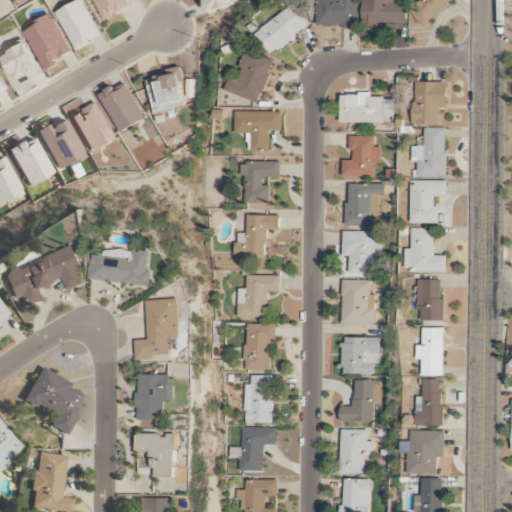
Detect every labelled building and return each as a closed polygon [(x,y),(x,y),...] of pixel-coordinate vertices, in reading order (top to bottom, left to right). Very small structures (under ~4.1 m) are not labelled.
[(81,0),(57,11),(76,51),(93,44),(90,39),(99,34),(83,0),(81,0)] [(317,0),(317,27),(359,28),(359,0),(317,0)] [(407,24),(407,2),(400,2),(399,0),(363,0),(363,28),(379,28),(379,23),(407,24)] [(271,55),(310,26),(295,4),(256,33),(271,55)] [(45,72),(58,65),(56,60),(71,53),(52,15),(23,30),(45,72)] [(38,68),(28,44),(4,54),(14,78),(38,68)] [(226,90),(259,103),(275,62),(246,50),(240,68),(243,69),(239,80),(231,77),(226,90)] [(156,115),(177,111),(176,105),(185,103),(181,83),(184,82),(181,67),(168,70),(169,75),(148,79),(156,115)] [(145,121),(127,82),(100,94),(118,133),(145,121)] [(441,125),(442,107),(448,107),(448,83),(416,82),(415,124),(441,125)] [(342,94),(342,123),(386,124),(386,117),(396,117),(396,98),(373,98),(373,95),(342,94)] [(114,139),(99,103),(72,114),(89,155),(104,149),(102,144),(114,139)] [(282,112),(236,111),(235,133),(250,133),(250,151),(270,152),(270,130),(282,130),(282,112)] [(59,172),(86,157),(66,120),(50,129),(48,125),(37,131),(59,172)] [(448,129),(426,128),(426,140),(420,140),(419,147),(414,147),(414,162),(420,162),(419,177),(447,177),(448,129)] [(30,188),(55,173),(34,137),(9,151),(30,188)] [(375,137),(350,137),(350,151),(353,151),(353,160),(343,160),(343,179),(364,179),(364,173),(374,173),(374,164),(381,164),(381,148),(375,148),(375,137)] [(0,207),(25,194),(5,157),(0,159),(0,207)] [(280,178),(280,162),(242,163),(242,176),(246,176),(247,203),(271,203),(271,186),(263,186),(263,178),(280,178)] [(447,181),(412,180),(412,222),(439,223),(440,206),(435,206),(435,196),(447,196),(447,181)] [(347,226),(377,226),(377,196),(384,196),(385,184),(348,184),(347,226)] [(280,216),(247,216),(247,234),(238,233),(238,242),(235,242),(235,256),(266,257),(267,230),(280,230),(280,216)] [(448,272),(448,256),(435,256),(434,229),(412,229),(412,249),(406,250),(406,272),(448,272)] [(343,256),(350,256),(350,276),(377,277),(377,254),(381,255),(381,242),(375,242),(375,232),(343,231),(343,256)] [(13,300),(25,296),(28,304),(40,300),(36,289),(63,279),(67,289),(83,284),(78,270),(81,269),(74,247),(3,273),(13,300)] [(150,286),(152,272),(148,271),(150,254),(93,247),(89,278),(150,286)] [(238,289),(238,318),(267,318),(267,292),(280,292),(280,276),(247,275),(246,289),(238,289)] [(375,295),(370,295),(370,281),(343,280),(342,324),(375,325),(375,295)] [(445,321),(446,300),(442,299),(442,280),(419,280),(418,309),(422,309),(422,321),(445,321)] [(146,301),(148,340),(136,340),(137,360),(155,359),(154,355),(171,354),(170,338),(181,338),(179,299),(146,301)] [(0,325),(12,318),(0,300),(0,325)] [(272,370),(272,343),(276,343),(277,325),(246,324),(245,370),(272,370)] [(445,329),(423,328),(423,346),(418,346),(417,360),(423,360),(423,376),(444,376),(445,329)] [(379,338),(344,338),(344,374),(375,374),(375,364),(379,364),(379,338)] [(67,436),(81,408),(76,406),(82,394),(70,388),(72,384),(40,368),(24,401),(36,407),(37,405),(56,414),(49,427),(67,436)] [(138,375),(137,420),(165,420),(165,400),(174,400),(175,375),(138,375)] [(273,423),(273,376),(251,376),(251,385),(245,385),(245,423),(273,423)] [(442,426),(443,379),(424,379),(424,397),(418,397),(417,426),(442,426)] [(354,380),(354,407),(342,407),(342,421),(374,422),(374,405),(380,405),(381,381),(354,380)] [(0,468),(24,449),(0,420),(0,468)] [(241,471),(263,471),(263,445),(276,445),(277,429),(241,428),(241,471)] [(341,474),(364,475),(365,456),(372,457),(372,445),(367,444),(367,430),(341,430),(341,474)] [(438,475),(438,457),(445,458),(445,432),(412,431),(412,442),(403,442),(402,454),(410,454),(409,474),(438,475)] [(176,477),(176,461),(179,461),(179,434),(169,434),(169,435),(137,434),(137,452),(150,452),(150,459),(139,459),(139,475),(155,475),(155,477),(176,477)] [(32,507),(65,511),(71,511),(73,499),(61,498),(66,456),(38,452),(33,491),(34,491),(32,507)] [(369,511),(370,480),(343,479),(342,511),(369,511)] [(423,496),(417,496),(416,511),(443,511),(444,479),(423,479),(423,496)] [(278,481),(245,480),(244,491),(236,490),(235,501),(240,501),(240,511),(245,511),(244,511),(277,511),(278,509),(265,509),(266,496),(277,497),(278,481)] [(173,511),(174,499),(138,498),(137,511),(173,511)]
